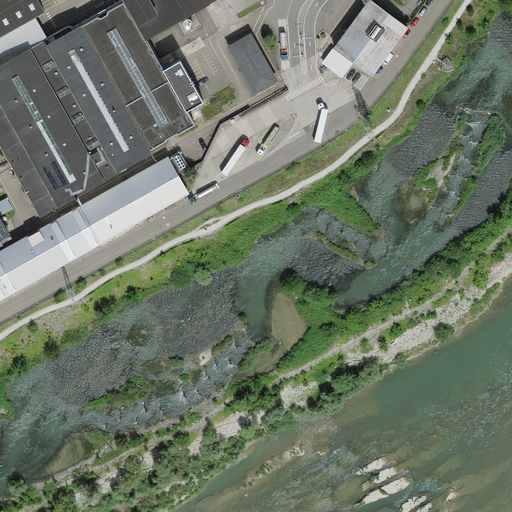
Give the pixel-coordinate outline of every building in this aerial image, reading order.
[(38,0),(0,0),(0,35),(45,11),(38,0)] [(214,0),(125,0),(146,38),(214,0)] [(369,0),(335,48),(373,75),(408,28),(369,0)] [(193,126),(124,2),(50,43),(119,167),(193,126)] [(251,35),(231,46),(256,91),(276,80),(251,35)] [(45,39),(0,63),(0,142),(41,216),(120,172),(45,39)] [(204,101),(181,60),(164,69),(187,110),(204,101)] [(80,209),(100,245),(191,193),(170,157),(80,209)] [(0,301),(100,245),(80,209),(0,253),(0,301)] [(0,215),(0,238),(10,233),(0,215)]
